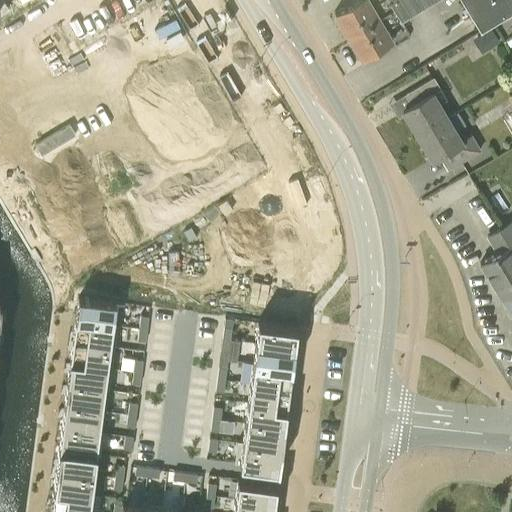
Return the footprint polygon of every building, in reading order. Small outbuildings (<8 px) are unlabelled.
[(0,0),(0,8),(13,0),(0,0)] [(162,0),(136,0),(125,7),(135,25),(136,26),(167,7),(162,0)] [(370,0),(354,0),(333,12),(347,36),(393,10),(387,0),(379,0),(373,4),(370,0)] [(387,0),(393,10),(347,36),(360,59),(395,39),(387,27),(432,0),(387,0)] [(511,0),(460,0),(480,31),(511,11),(511,0)] [(86,4),(67,15),(86,46),(104,35),(86,4)] [(103,6),(97,10),(102,20),(103,20),(110,16),(103,6)] [(167,7),(136,26),(147,44),(178,26),(167,7)] [(86,46),(67,15),(50,25),(68,56),(86,46)] [(110,16),(103,20),(105,25),(109,31),(116,27),(110,16)] [(68,56),(50,25),(32,36),(51,67),(68,56)] [(178,26),(147,44),(159,64),(190,45),(178,26)] [(498,42),(490,28),(476,37),(484,50),(498,42)] [(51,67),(32,36),(14,47),(32,78),(51,67)] [(125,43),(119,47),(123,55),(125,57),(132,53),(125,43)] [(132,53),(125,57),(129,66),(131,68),(138,64),(132,53)] [(178,97),(209,79),(198,59),(167,78),(177,95),(178,97)] [(15,60),(8,64),(14,74),(21,70),(15,60)] [(120,62),(114,66),(114,67),(120,77),(127,73),(120,62)] [(21,70),(14,74),(16,78),(20,85),(27,81),(21,70)] [(102,73),(95,77),(99,84),(101,88),(108,84),(102,73)] [(402,111),(417,136),(447,118),(433,93),(440,89),(433,78),(409,92),(416,103),(402,111)] [(209,79),(178,97),(184,106),(189,116),(220,97),(209,79)] [(0,106),(9,101),(0,86),(0,106)] [(74,90),(67,94),(72,102),(73,105),(80,100),(74,90)] [(67,94),(60,98),(66,108),(73,105),(72,102),(67,94)] [(36,96),(29,100),(33,106),(35,110),(42,106),(36,96)] [(220,97),(189,116),(200,134),(231,116),(220,97)] [(150,100),(143,104),(147,111),(149,114),(156,110),(150,100)] [(0,131),(20,120),(9,101),(0,106),(0,131)] [(42,106),(35,110),(38,115),(41,121),(48,117),(42,106)] [(156,110),(149,114),(150,117),(155,125),(162,121),(156,110)] [(243,136),(231,116),(200,134),(212,154),(243,136)] [(462,143),(447,118),(417,136),(432,162),(446,154),(452,165),(477,150),(470,139),(462,143)] [(20,120),(0,131),(0,156),(31,138),(20,120)] [(62,120),(55,124),(58,128),(61,134),(68,130),(62,120)] [(255,155),(243,136),(212,154),(224,173),(255,155)] [(172,137),(165,141),(171,152),(178,148),(172,137)] [(41,156),(31,138),(0,156),(0,157),(0,158),(9,173),(10,174),(41,156)] [(78,147),(71,151),(75,157),(77,161),(84,157),(78,147)] [(178,148),(171,152),(177,162),(184,158),(178,148)] [(255,155),(224,173),(235,192),(266,174),(255,155)] [(41,156),(10,174),(16,183),(22,194),(53,175),(41,156)] [(84,157),(77,161),(83,171),(90,167),(84,157)] [(277,196),(266,174),(235,192),(244,211),(277,196)] [(53,175),(22,194),(28,204),(33,213),(64,195),(53,175)] [(195,176),(188,181),(194,191),(201,187),(195,176)] [(101,185),(94,189),(96,192),(100,199),(107,195),(101,185)] [(201,187),(194,191),(200,201),(207,197),(201,187)] [(64,195),(33,213),(34,215),(40,225),(44,232),(75,214),(64,195)] [(107,195),(100,199),(106,209),(113,205),(107,195)] [(277,196),(244,211),(251,230),(285,219),(277,196)] [(75,214),(44,232),(49,239),(55,250),(86,231),(75,214)] [(215,215),(204,219),(207,227),(218,222),(215,215)] [(292,242),(285,219),(251,230),(257,250),(292,242)] [(121,220),(115,224),(117,228),(121,234),(128,230),(121,220)] [(480,263),(511,314),(511,220),(487,236),(497,252),(480,263)] [(218,222),(207,227),(209,230),(210,234),(221,229),(218,222)] [(128,230),(121,234),(121,235),(127,245),(134,240),(128,230)] [(86,231),(55,250),(65,267),(96,249),(86,231)] [(292,242),(257,250),(260,270),(296,266),(292,242)] [(228,248),(216,251),(218,259),(229,256),(228,248)] [(96,249),(65,267),(72,278),(76,286),(107,267),(96,249)] [(229,256),(218,259),(219,266),(231,264),(229,256)] [(298,290),(296,266),(260,270),(261,290),(262,291),(298,290)] [(233,284),(221,284),(222,292),(234,292),(233,284)] [(298,290),(262,291),(261,313),(297,316),(298,290)] [(234,292),(222,292),(222,300),(234,300),(234,292)] [(78,297),(75,319),(112,324),(112,323),(115,302),(78,297)] [(140,316),(138,328),(146,329),(148,317),(140,316)] [(73,331),(72,341),(114,346),(117,324),(112,323),(112,324),(75,319),(74,327),(73,331)] [(257,320),(254,342),(293,347),(296,326),(257,320)] [(223,325),(221,338),(222,338),(230,339),(231,327),(223,326),(223,325)] [(138,328),(137,340),(145,341),(146,329),(138,328)] [(221,338),(220,350),(228,351),(230,339),(222,338),(221,338)] [(70,355),(69,362),(111,368),(114,346),(72,341),(71,350),(70,355)] [(254,342),(252,362),(290,367),(293,347),(254,342)] [(134,358),(133,370),(141,372),(142,359),(134,358)] [(67,376),(66,384),(104,388),(103,389),(108,390),(111,368),(69,362),(69,366),(68,372),(67,376)] [(252,362),(249,382),(288,387),(290,367),(252,362)] [(218,366),(216,378),(224,379),(226,367),(218,366)] [(133,370),(131,382),(139,384),(141,372),(133,370)] [(216,378),(215,390),(223,391),(224,379),(216,378)] [(249,382),(246,402),(285,407),(288,387),(249,382)] [(65,397),(64,405),(101,410),(103,389),(104,388),(66,384),(66,387),(65,393),(65,397)] [(129,401),(127,413),(135,414),(137,402),(129,401)] [(246,402),(244,421),(283,426),(285,407),(246,402)] [(62,419),(61,426),(98,431),(98,430),(101,410),(64,405),(63,408),(62,415),(62,419)] [(213,405),(211,417),(219,418),(221,406),(213,405)] [(127,413),(125,425),(134,426),(135,414),(127,413)] [(211,417),(210,429),(218,430),(219,418),(211,417)] [(241,441),(241,442),(280,447),(283,426),(244,421),(241,441)] [(58,445),(58,448),(95,453),(95,454),(100,454),(103,431),(98,430),(98,431),(61,426),(60,435),(59,439),(58,445)] [(124,435),(123,447),(131,448),(132,436),(124,435)] [(208,437),(207,450),(215,451),(217,438),(209,437),(208,437)] [(236,440),(234,462),(238,463),(277,468),(280,447),(241,442),(241,441),(236,440)] [(56,461),(55,468),(93,473),(95,454),(95,453),(58,448),(57,456),(56,461)] [(116,464),(114,476),(122,477),(124,465),(116,464)] [(135,466),(134,474),(146,475),(147,467),(135,465),(135,466)] [(147,467),(146,475),(158,477),(159,469),(147,467)] [(54,480),(53,488),(90,493),(93,473),(55,468),(54,476),(54,480)] [(173,471),(172,479),(184,480),(185,472),(173,470),(173,471)] [(185,472),(184,480),(196,482),(197,474),(185,472)] [(114,476),(113,488),(121,489),(122,477),(114,476)] [(237,477),(234,498),(273,503),(275,482),(237,477)] [(207,482),(205,494),(214,495),(215,483),(207,482)] [(50,507),(50,510),(66,511),(87,511),(90,493),(53,488),(52,497),(51,501),(50,507)] [(205,494),(204,506),(212,507),(214,495),(205,494)] [(234,498),(232,511),(271,511),(273,503),(234,498)] [(142,507),(141,511),(160,511),(161,509),(162,509),(162,505),(141,502),(141,507),(142,507)] [(113,503),(112,511),(120,511),(122,504),(119,504),(113,503)]
